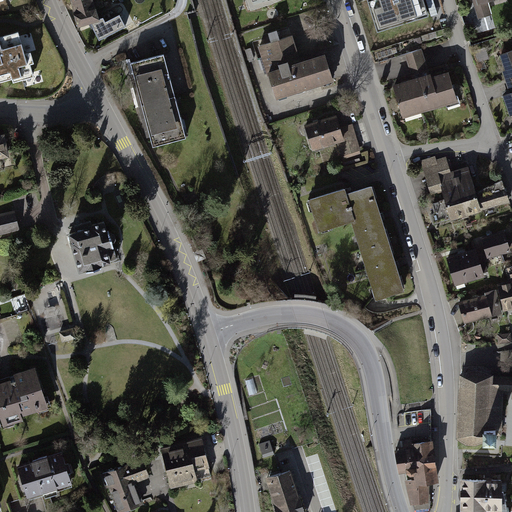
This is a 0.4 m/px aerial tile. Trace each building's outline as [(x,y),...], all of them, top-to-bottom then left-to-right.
[(92,0),(71,0),(78,23),(98,17),(92,0)] [(245,0),(250,11),(270,5),(282,0),(245,0)] [(367,0),(376,28),(429,12),(425,0),(367,0)] [(473,0),(480,21),(496,16),(491,0),(473,0)] [(121,8),(92,20),(100,40),(129,27),(121,8)] [(0,80),(11,77),(12,80),(33,74),(29,62),(32,61),(29,50),(24,52),(17,30),(0,34),(0,80)] [(293,33),(258,44),(275,99),(334,81),(325,51),(301,59),(293,33)] [(422,49),(405,55),(412,77),(393,83),(404,116),(457,99),(447,68),(430,74),(422,49)] [(511,49),(500,53),(507,72),(502,73),(507,91),(503,92),(510,114),(511,113),(511,49)] [(163,54),(132,61),(154,144),(185,136),(163,54)] [(338,113),(304,122),(312,151),(337,144),(340,158),(360,152),(355,132),(344,135),(338,113)] [(447,155),(422,163),(430,190),(440,187),(449,216),(501,200),(495,179),(479,184),(473,165),(452,171),(447,155)] [(344,186),(311,196),(321,228),(349,220),(372,298),(405,289),(374,184),(346,192),(344,186)] [(15,212),(0,214),(0,231),(18,227),(15,212)] [(102,220),(68,229),(79,268),(112,259),(102,220)] [(504,230),(482,235),(487,254),(508,248),(504,230)] [(476,249),(447,257),(453,283),(483,275),(476,249)] [(510,280),(499,282),(506,309),(511,307),(511,266),(506,268),(510,280)] [(495,292),(453,302),(458,325),(501,315),(495,292)] [(81,332),(65,335),(67,345),(83,342),(81,332)] [(37,369),(0,379),(0,417),(2,425),(24,419),(22,413),(48,405),(37,369)] [(494,373),(461,372),(459,439),(500,440),(501,396),(511,396),(511,379),(494,379),(494,373)] [(201,436),(162,447),(173,486),(200,479),(198,472),(210,468),(201,436)] [(265,458),(276,454),(271,440),(260,444),(265,458)] [(437,478),(432,440),(410,443),(411,447),(399,449),(396,449),(399,470),(402,470),(407,469),(408,470),(409,471),(411,472),(413,472),(415,472),(416,479),(409,481),(415,511),(422,511),(429,511),(430,500),(428,501),(429,479),(437,478)] [(60,450),(16,463),(26,495),(69,482),(60,450)] [(142,457),(103,470),(117,511),(141,503),(133,480),(149,475),(142,457)] [(303,511),(291,467),(266,474),(276,511),(303,511)] [(502,479),(462,478),(461,509),(501,510),(502,479)]
